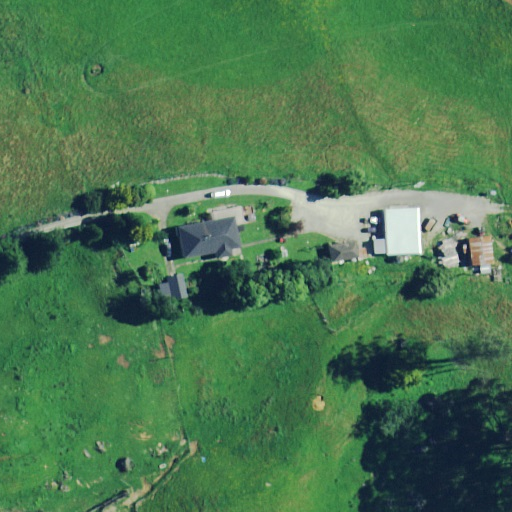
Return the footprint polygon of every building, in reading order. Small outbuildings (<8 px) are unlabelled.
[(419,209),(383,209),(383,237),(368,238),(368,254),(420,253),(419,209)] [(235,219),(171,231),(176,261),(240,249),(235,219)] [(466,239),(467,244),(461,244),(462,253),(467,253),(469,265),(491,263),(488,237),(466,239)] [(356,257),(352,240),(326,247),(329,263),(356,257)] [(156,284),(158,299),(169,298),(170,300),(183,298),(180,277),(165,279),(166,283),(156,284)]
